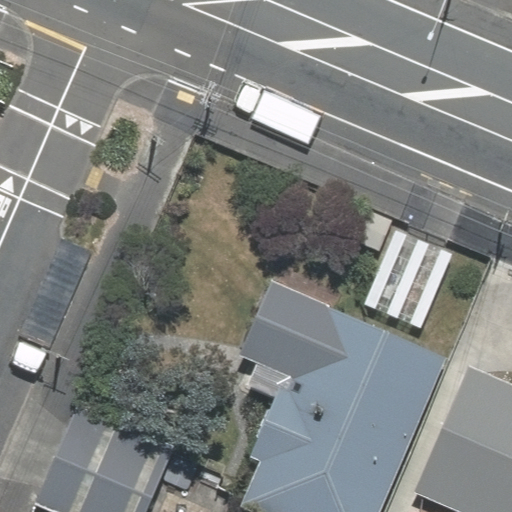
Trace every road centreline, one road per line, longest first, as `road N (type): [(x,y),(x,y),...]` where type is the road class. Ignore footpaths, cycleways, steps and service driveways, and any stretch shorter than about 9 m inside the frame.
road 1 (residential): [(220,0),(511,120)]
road 2 (residential): [(108,0),(0,250)]
